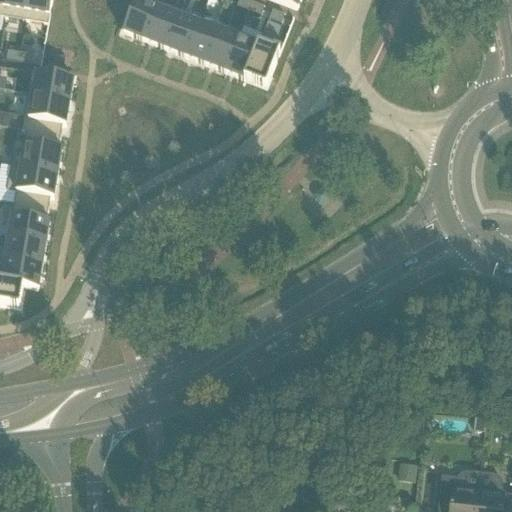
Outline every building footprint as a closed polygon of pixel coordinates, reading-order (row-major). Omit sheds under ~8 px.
[(7,0),(4,21),(26,24),(29,0),(7,0)] [(29,0),(26,24),(48,28),(52,0),(29,0)] [(240,0),(236,9),(248,14),(252,5),(240,0)] [(264,0),(297,13),(301,2),(301,0),(264,0)] [(127,25),(123,36),(128,38),(144,44),(158,9),(137,1),(127,25)] [(252,5),(248,14),(260,19),(264,10),(252,5)] [(158,9),(144,44),(149,46),(154,48),(164,52),(178,17),(158,9)] [(272,13),(268,22),(281,27),(284,17),(272,13)] [(178,17),(164,52),(169,54),(174,56),(184,60),(198,25),(178,17)] [(198,25),(184,60),(189,62),(194,64),(204,68),(218,32),(198,25)] [(218,32),(204,68),(209,70),(214,72),(224,76),(238,40),(218,32)] [(259,48),(245,84),(249,86),(266,92),(270,81),(283,48),(261,39),(258,48),(259,48)] [(238,40),(224,76),(229,78),(234,80),(245,84),(259,48),(258,48),(238,40)] [(7,54),(6,64),(19,66),(20,56),(7,54)] [(20,56),(19,66),(31,68),(33,58),(20,56)] [(31,75),(27,98),(70,105),(73,88),(74,83),(62,81),(38,77),(31,75)] [(21,134),(21,135),(26,136),(26,135),(60,140),(62,129),(66,129),(68,116),(69,110),(70,105),(27,98),(21,134)] [(15,145),(10,169),(58,177),(58,172),(59,167),(62,153),(58,152),(60,140),(26,135),(26,136),(24,146),(15,145)] [(10,169),(6,194),(16,196),(14,207),(48,213),(50,201),(54,202),(56,188),(57,183),(58,177),(10,169)] [(14,207),(8,243),(46,249),(46,245),(47,239),(50,225),(46,225),(48,213),(14,207)] [(8,243),(4,265),(42,271),(43,266),(44,260),(46,249),(8,243)] [(1,286),(0,287),(23,291),(38,294),(39,287),(40,282),(42,271),(4,265),(1,286)] [(0,285),(0,309),(8,311),(19,313),(22,295),(23,291),(0,287),(1,286),(0,285)] [(473,424),(472,434),(484,435),(485,425),(473,424)] [(399,467),(397,486),(415,488),(418,469),(399,467)] [(476,511),(480,475),(469,474),(464,475),(461,476),(458,478),(457,481),(441,479),(437,511),(476,511)] [(511,511),(511,497),(500,497),(501,489),(501,485),(500,482),(498,480),(496,478),(494,477),(480,475),(476,511),(511,511)] [(366,511),(367,504),(359,503),(358,511),(366,511)]
